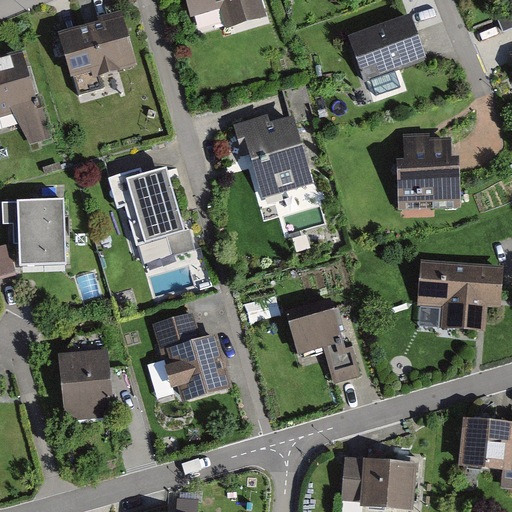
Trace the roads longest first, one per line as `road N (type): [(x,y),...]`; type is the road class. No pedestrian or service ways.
road 1 (residential): [(41,511),(286,446)]
road 2 (residential): [(286,446),(511,377)]
road 3 (residential): [(194,159),(145,0)]
